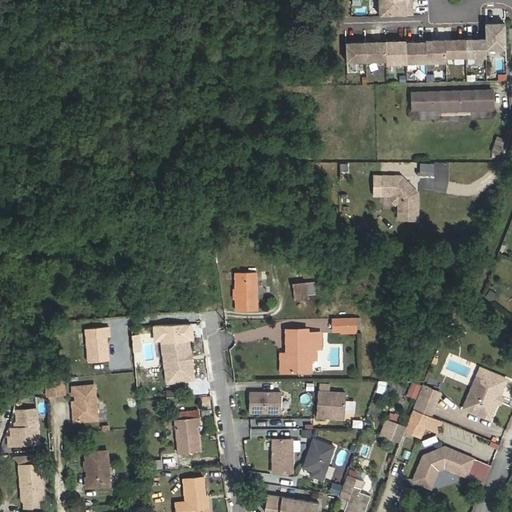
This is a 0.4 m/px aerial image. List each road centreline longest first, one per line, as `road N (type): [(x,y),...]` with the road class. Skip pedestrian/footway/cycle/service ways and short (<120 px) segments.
road 1 (unknown): [(129,334),(149,323),(220,338),(279,321),(294,307),(292,282)]
road 2 (residential): [(240,511),(215,350),(220,338)]
